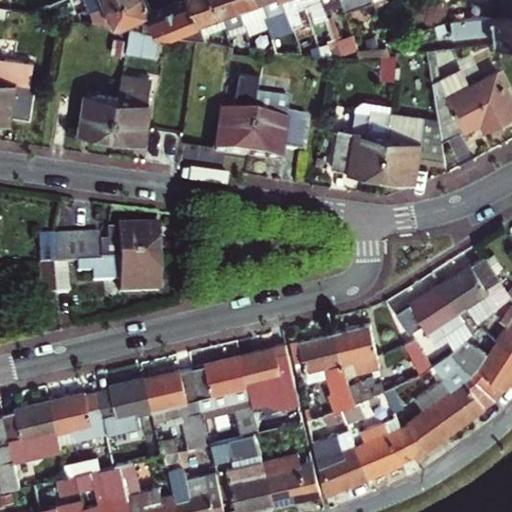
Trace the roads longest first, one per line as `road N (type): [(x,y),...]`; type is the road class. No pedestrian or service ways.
road 1 (residential): [(376,220),(371,264),(350,286),(0,371)]
road 2 (residential): [(0,164),(376,220)]
road 3 (residential): [(511,415),(424,482),(354,511)]
road 4 (residential): [(376,220),(465,204),(511,179)]
